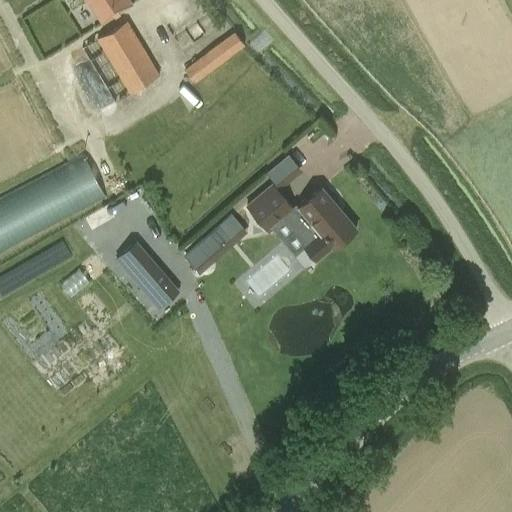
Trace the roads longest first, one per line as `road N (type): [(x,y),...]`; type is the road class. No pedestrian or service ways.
road 1 (unclassified): [(508,333),(425,179),(261,0)]
road 2 (tertiary): [(280,511),(376,411),(441,365),(508,333)]
